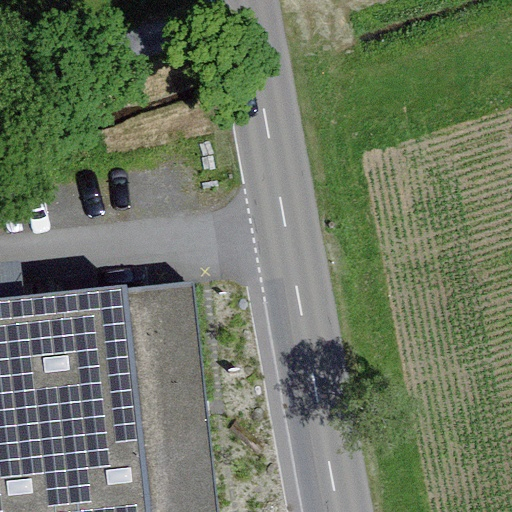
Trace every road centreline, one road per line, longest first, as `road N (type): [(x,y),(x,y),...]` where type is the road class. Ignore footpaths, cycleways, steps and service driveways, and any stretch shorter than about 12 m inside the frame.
road 1 (primary): [(242,0),(336,511)]
road 2 (track): [(0,82),(248,32)]
